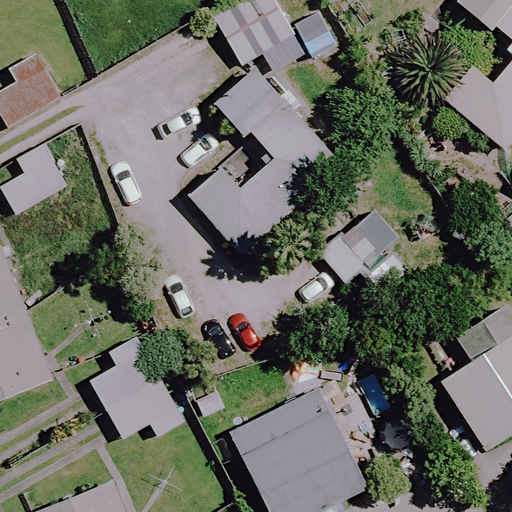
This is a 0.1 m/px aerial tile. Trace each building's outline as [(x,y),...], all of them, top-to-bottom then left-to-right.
[(292,37),(271,0),(242,0),(209,19),(236,68),(292,37)] [(511,56),(498,74),(511,85),(511,56)] [(60,98),(37,63),(0,86),(0,121),(7,133),(60,98)] [(339,169),(254,70),(210,107),(261,167),(236,188),(226,175),(191,205),(236,257),(339,169)] [(64,189),(41,147),(14,161),(22,176),(0,188),(0,194),(12,217),(64,189)] [(0,400),(51,382),(2,252),(0,253),(0,400)] [(511,432),(511,309),(426,358),(478,451),(511,432)] [(141,351),(87,378),(114,433),(169,406),(141,351)] [(385,480),(333,377),(225,431),(265,511),(333,511),(331,507),(385,480)] [(120,511),(110,485),(37,511),(120,511)]
